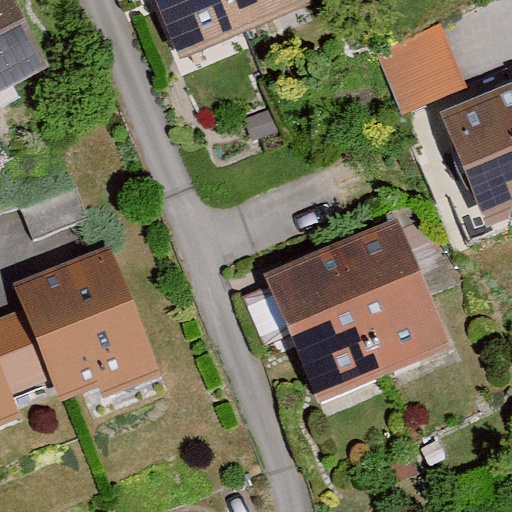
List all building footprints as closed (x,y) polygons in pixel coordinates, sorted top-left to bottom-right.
[(5,0),(0,0),(0,112),(50,87),(5,0)] [(302,0),(147,0),(177,71),(310,17),(302,0)] [(376,58),(408,136),(472,110),(440,32),(376,58)] [(511,101),(443,131),(490,240),(511,230),(511,101)] [(401,231),(264,287),(317,416),(454,360),(401,231)] [(0,438),(18,431),(8,407),(49,391),(59,416),(99,400),(103,409),(160,387),(108,258),(12,297),(20,318),(0,326),(0,438)]
